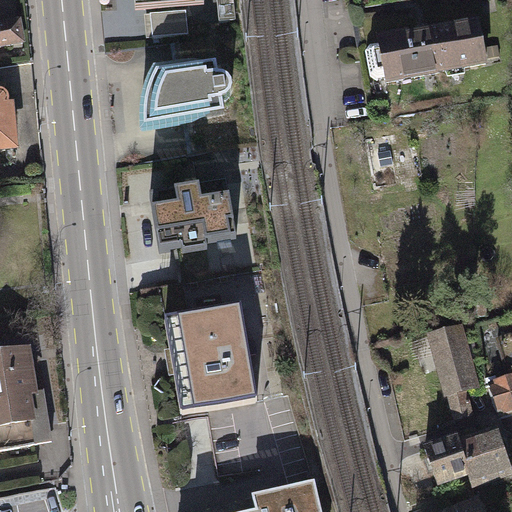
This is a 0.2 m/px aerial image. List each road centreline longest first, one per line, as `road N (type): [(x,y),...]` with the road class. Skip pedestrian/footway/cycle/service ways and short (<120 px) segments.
road 1 (primary): [(122,511),(63,0)]
road 2 (residential): [(388,456),(340,249),(310,0)]
